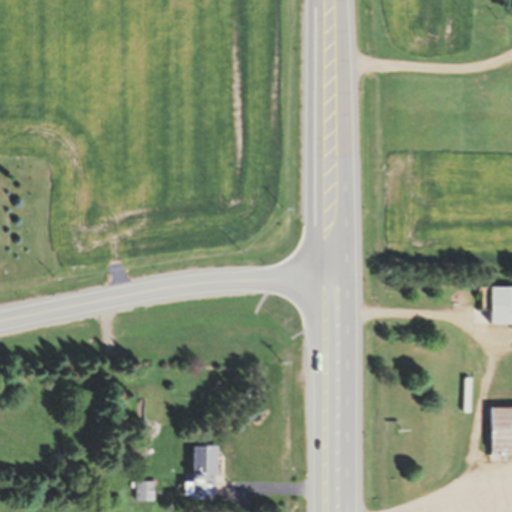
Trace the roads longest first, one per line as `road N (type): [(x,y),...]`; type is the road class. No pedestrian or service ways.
road 1 (primary): [(344,511),(334,0)]
road 2 (primary): [(321,0),(319,511)]
road 3 (residential): [(344,327),(0,324)]
